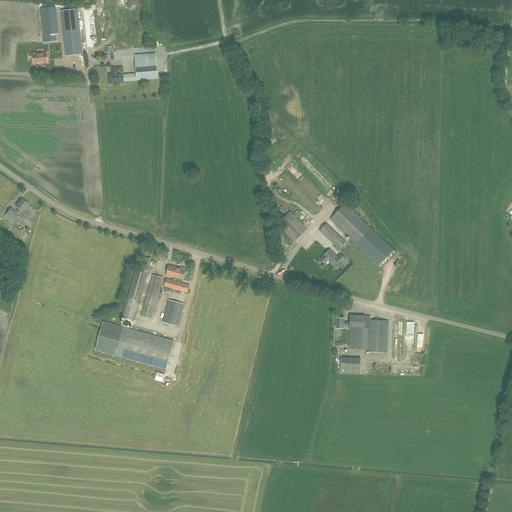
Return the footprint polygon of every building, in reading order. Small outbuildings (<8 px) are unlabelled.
[(56,5),(44,7),(45,15),(57,14),(56,5)] [(77,9),(61,11),(63,29),(64,36),(66,56),(82,54),(77,9)] [(58,23),(46,24),(47,33),(49,33),(59,32),(58,23)] [(47,63),(47,59),(47,56),(46,53),(42,53),(42,55),(38,55),(38,54),(38,53),(36,53),(29,53),(30,58),(33,58),(34,64),(39,64),(39,63),(41,63),(47,63)] [(157,78),(156,66),(155,53),(135,55),(136,73),(123,74),(124,81),(157,78)] [(66,66),(66,59),(52,60),(52,67),(66,66)] [(112,74),(109,75),(109,84),(114,84),(114,86),(120,86),(120,83),(123,83),(123,73),(118,74),(118,68),(112,68),(112,74)] [(16,211),(11,207),(6,214),(15,221),(20,214),(19,214),(21,210),(22,211),(27,204),(21,199),(16,206),(18,208),(16,211)] [(393,250),(374,231),(345,203),(330,219),(359,247),(378,265),(393,250)] [(294,242),(307,228),(290,211),(277,225),(294,242)] [(337,250),(346,242),(326,223),(319,230),(335,245),(334,247),(337,250)] [(325,264),(329,260),(332,264),(338,258),(337,257),(330,249),(324,255),(320,259),(323,262),(323,263),(326,265),(325,264)] [(338,258),(332,264),(336,268),(342,262),(345,259),(340,254),(337,257),(338,258)] [(176,273),(178,268),(169,265),(167,270),(170,271),(169,272),(174,274),(175,272),(176,273)] [(170,271),(167,270),(166,275),(173,277),(172,280),(166,278),(164,286),(187,293),(189,285),(181,283),(182,280),(185,270),(184,269),(184,268),(181,267),(180,268),(178,268),(176,273),(175,272),(174,274),(169,272),(170,271)] [(178,326),(184,304),(168,300),(162,322),(178,326)] [(387,352),(388,321),(370,320),(370,316),(350,315),(349,322),(343,322),(343,318),(336,318),(336,328),(343,328),(343,327),(349,327),(348,348),(366,349),(366,351),(387,352)] [(335,343),(336,349),(348,347),(346,340),(335,343)] [(345,363),(345,358),(341,358),(340,373),(360,374),(360,363),(345,363)]
